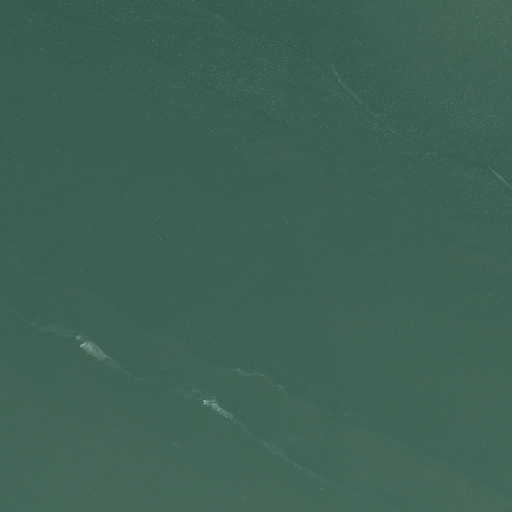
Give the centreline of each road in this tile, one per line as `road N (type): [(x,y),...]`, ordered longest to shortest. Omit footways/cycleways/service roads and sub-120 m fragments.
road 1 (trunk): [(399,511),(413,0)]
road 2 (trunk): [(390,0),(377,511)]
